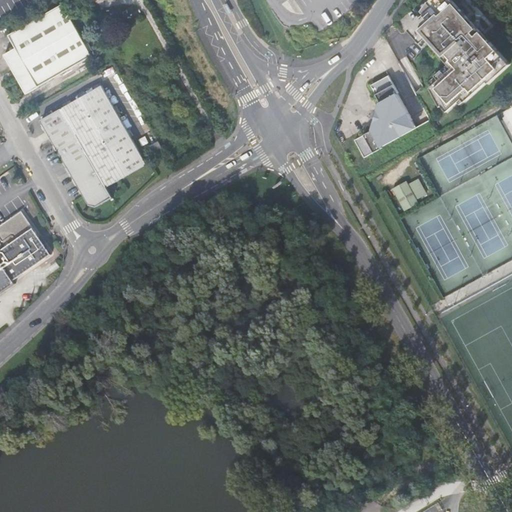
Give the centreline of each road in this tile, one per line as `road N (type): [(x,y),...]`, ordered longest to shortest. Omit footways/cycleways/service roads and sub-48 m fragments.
road 1 (secondary): [(359,243),(505,511)]
road 2 (residential): [(0,98),(91,252)]
road 3 (secondary): [(196,0),(261,123)]
road 4 (secondary): [(359,243),(288,125)]
road 5 (secondary): [(272,140),(317,206),(359,243)]
road 6 (residential): [(0,350),(69,287),(91,252)]
